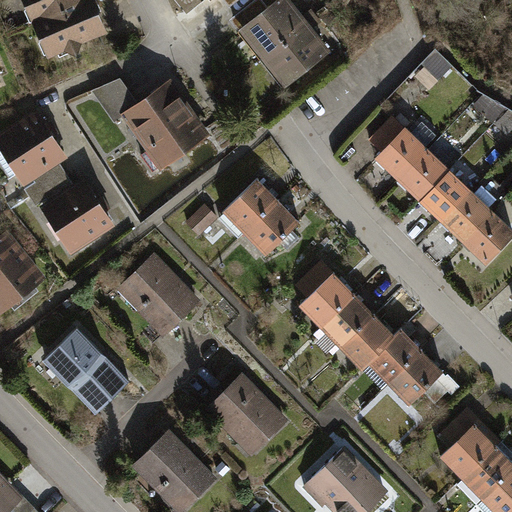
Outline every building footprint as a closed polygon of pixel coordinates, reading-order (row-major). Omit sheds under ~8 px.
[(29,0),(44,32),(99,6),(96,0),(29,0)] [(283,0),(245,29),(268,59),(314,25),(295,0),(283,0)] [(44,32),(62,69),(117,43),(99,6),(44,32)] [(268,59),(291,90),(337,55),(314,25),(268,59)] [(430,89),(446,104),(457,92),(441,76),(430,89)] [(117,121),(131,111),(161,150),(154,155),(166,172),(216,135),(173,79),(143,102),(127,80),(99,96),(117,121)] [(37,115),(0,143),(0,145),(43,202),(70,181),(59,167),(70,158),(37,115)] [(387,148),(378,158),(402,180),(429,151),(392,116),(374,136),(387,148)] [(429,151),(402,180),(422,199),(449,170),(429,151)] [(449,170),(422,199),(442,218),(469,189),(449,170)] [(70,181),(43,202),(85,257),(124,227),(91,184),(79,193),(70,181)] [(222,217),(241,237),(247,232),(281,201),(262,181),(222,217)] [(469,189),(442,218),(462,237),(490,208),(469,189)] [(247,232),(266,253),(300,221),(281,201),(247,232)] [(511,229),(490,208),(462,237),(487,260),(511,234),(511,229)] [(217,220),(208,211),(191,226),(201,235),(217,220)] [(10,235),(0,242),(0,307),(7,316),(49,283),(10,235)] [(151,258),(117,290),(166,342),(200,311),(151,258)] [(304,308),(324,329),(358,297),(339,276),(304,308)] [(324,329),(344,350),(378,318),(358,297),(324,329)] [(344,350),(364,371),(373,362),(398,339),(378,318),(344,350)] [(83,329),(48,360),(97,413),(131,381),(83,329)] [(373,362),(393,383),(427,351),(408,330),(398,339),(373,362)] [(393,383),(413,404),(447,372),(427,351),(393,383)] [(246,376),(212,407),(261,460),(295,429),(246,376)] [(455,396),(463,389),(451,376),(443,383),(455,396)] [(463,479),(505,440),(473,405),(442,434),(455,448),(444,458),(463,479)] [(172,433),(138,464),(182,511),(191,511),(221,485),(172,433)] [(511,475),(511,447),(505,440),(463,479),(484,501),(511,475)] [(344,449),(306,486),(324,505),(329,500),(340,511),(367,511),(386,493),(344,449)] [(0,473),(0,511),(9,511),(23,500),(0,473)] [(511,511),(511,475),(484,501),(476,509),(478,511),(511,511)]
